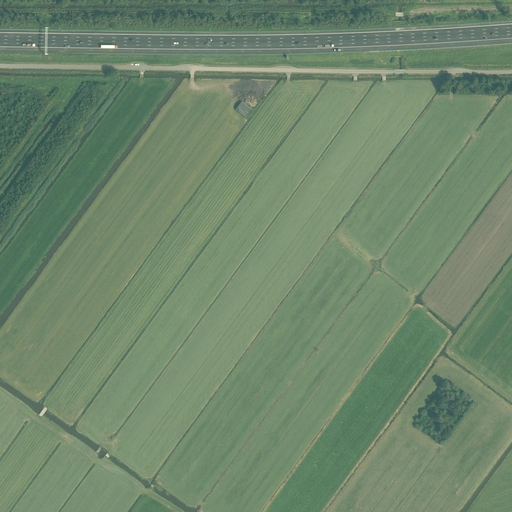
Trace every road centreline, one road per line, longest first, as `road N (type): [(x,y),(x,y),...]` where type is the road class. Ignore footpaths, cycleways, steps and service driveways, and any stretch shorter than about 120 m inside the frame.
road 1 (motorway): [(0,39),(285,42),(511,31)]
road 2 (unclassified): [(511,71),(0,66)]
